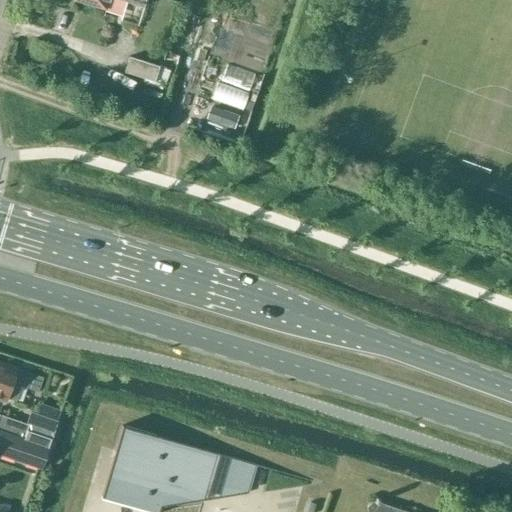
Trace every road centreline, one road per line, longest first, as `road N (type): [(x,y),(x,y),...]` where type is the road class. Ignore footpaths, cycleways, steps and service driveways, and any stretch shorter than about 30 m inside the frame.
road 1 (primary): [(511,391),(238,289),(0,218)]
road 2 (primary): [(0,285),(511,441)]
